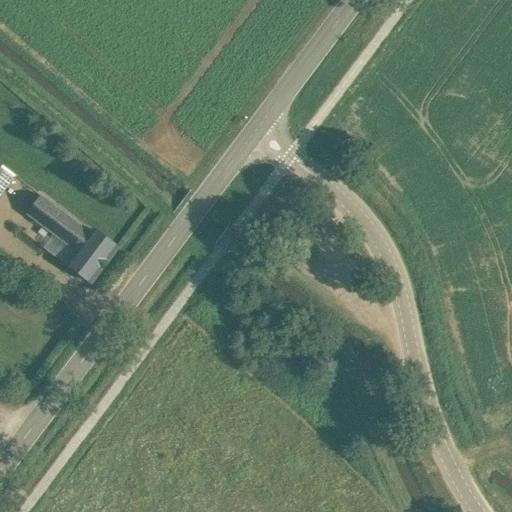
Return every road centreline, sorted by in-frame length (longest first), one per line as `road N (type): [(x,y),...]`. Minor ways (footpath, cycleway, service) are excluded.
road 1 (tertiary): [(478,511),(437,433),(383,237),(361,206),(260,132)]
road 2 (secondary): [(0,479),(260,132)]
road 3 (secondary): [(260,132),(359,0)]
